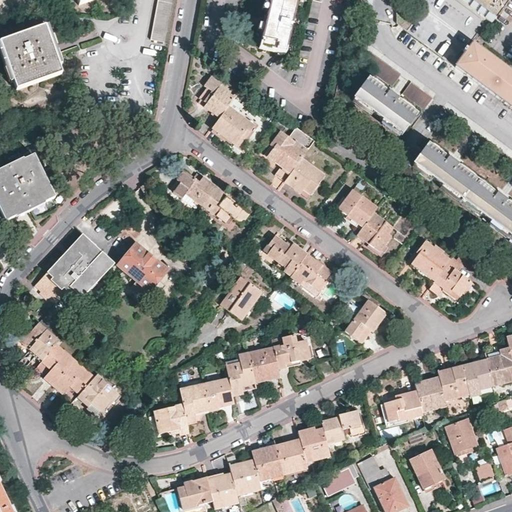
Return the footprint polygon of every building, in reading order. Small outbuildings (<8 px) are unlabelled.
[(157,6),(171,9),(172,3),(158,0),(157,6)] [(292,25),(297,0),(270,0),(269,6),(263,4),(261,12),(268,13),(266,21),(264,26),(258,25),(257,33),(262,34),(259,48),(285,54),(291,29),(288,28),(289,24),(292,25)] [(461,0),(491,21),(506,0),(461,0)] [(156,13),(170,15),(171,9),(157,6),(156,13)] [(155,20),(168,22),(170,15),(156,13),(155,20)] [(153,26),(167,29),(168,22),(155,20),(153,26)] [(152,32),(166,35),(167,29),(153,26),(152,32)] [(62,74),(44,27),(0,43),(0,45),(16,91),(62,74)] [(152,32),(151,39),(165,42),(166,35),(152,32)] [(401,75),(358,43),(349,54),(377,75),(392,86),(401,75)] [(511,109),(511,72),(473,44),(472,43),(467,50),(464,49),(462,52),(464,53),(454,66),(511,109)] [(228,107),(237,95),(235,93),(232,97),(220,88),(221,85),(211,78),(204,86),(206,89),(199,98),(201,100),(207,104),(204,107),(219,119),(228,107)] [(401,136),(416,115),(396,101),(398,98),(394,95),(389,92),(387,94),(367,79),(352,99),(387,125),(388,125),(401,136)] [(425,110),(433,99),(411,83),(402,94),(425,110)] [(254,127),(228,107),(219,119),(211,129),(236,147),(238,149),(254,127)] [(469,127),(443,108),(434,119),(434,120),(447,129),(448,130),(461,139),(469,127)] [(281,168),(290,174),(302,159),(307,152),(281,132),(263,155),(278,165),(281,168)] [(511,170),(511,159),(480,135),(471,147),(492,162),(493,162),(509,175),(511,170)] [(511,208),(499,199),(501,197),(496,194),(493,191),(491,193),(455,167),(447,161),(449,158),(443,154),(440,152),(438,154),(427,146),(412,165),(474,211),(511,238),(511,208)] [(5,173),(0,175),(0,224),(16,217),(14,215),(22,212),(27,209),(28,213),(34,210),(32,207),(43,201),(45,204),(56,198),(35,155),(24,160),(25,164),(14,169),(12,165),(3,169),(5,173)] [(290,174),(285,182),(299,194),(301,195),(306,188),(313,193),(325,177),(302,159),(290,174)] [(284,182),(285,182),(290,174),(281,168),(276,176),(284,182)] [(202,206),(216,187),(202,178),(199,183),(192,178),(188,175),(183,172),(176,181),(181,184),(174,193),(182,199),(186,195),(202,206)] [(197,173),(192,178),(199,183),(202,178),(197,173)] [(147,197),(154,192),(147,184),(141,189),(147,197)] [(228,197),(216,187),(202,206),(225,224),(231,217),(234,220),(242,210),(238,207),(234,204),(227,199),(228,197)] [(373,214),(376,209),(353,191),(338,210),(341,212),(362,228),(373,214)] [(27,214),(15,221),(30,244),(62,224),(55,214),(35,226),(27,214)] [(393,229),(373,214),(362,228),(356,236),(370,247),(379,253),(391,237),(388,235),(393,229)] [(128,225),(119,236),(130,246),(132,244),(140,235),(128,225)] [(74,284),(102,254),(94,246),(82,236),(39,282),(35,286),(55,305),(67,292),(74,284)] [(290,276),(290,277),(306,256),(292,245),(290,248),(284,244),(275,237),(268,246),(272,249),(268,255),(286,268),(284,272),(290,276)] [(435,283),(450,262),(441,255),(443,253),(435,247),(433,249),(424,243),(418,251),(420,252),(411,265),(416,268),(418,270),(419,269),(428,276),(427,277),(435,283)] [(142,252),(135,247),(118,266),(148,292),(149,292),(153,295),(155,297),(165,287),(158,281),(166,272),(142,252)] [(456,261),(452,259),(450,262),(435,283),(443,289),(445,290),(450,294),(451,292),(459,298),(471,282),(458,273),(462,266),(468,270),(474,262),(461,253),(456,261)] [(79,303),(106,274),(115,265),(102,254),(74,284),(67,292),(79,303)] [(306,256),(290,277),(300,285),(303,281),(319,293),(327,283),(325,282),(331,274),(318,264),(306,256)] [(241,321),(262,293),(241,277),(220,306),(228,311),(241,321)] [(435,283),(429,290),(438,296),(443,289),(435,283)] [(373,332),(386,314),(368,302),(355,319),(346,332),(357,341),(360,338),(367,328),(373,332)] [(58,344),(59,343),(38,324),(33,329),(31,328),(24,335),(19,340),(43,362),(58,344)] [(284,346),(273,348),(278,370),(286,368),(285,365),(298,362),(310,359),(306,341),(296,343),(294,336),(282,339),(284,346)] [(53,387),(77,360),(58,344),(43,362),(37,368),(46,376),(44,379),(48,382),(53,387)] [(273,348),(249,354),(251,365),(256,384),(265,381),(280,378),(278,370),(273,348)] [(494,352),(484,355),(485,361),(492,386),(511,380),(511,363),(508,349),(494,352)] [(239,363),(226,367),(228,378),(232,397),(239,395),(243,394),(242,387),(256,384),(251,365),(249,354),(238,356),(239,363)] [(65,393),(74,401),(77,398),(96,377),(77,360),(53,387),(58,391),(63,395),(65,393)] [(471,364),(461,367),(468,395),(469,398),(481,395),(479,390),(492,386),(485,361),(471,364)] [(444,371),(437,373),(438,379),(444,401),(468,395),(461,367),(444,371)] [(96,377),(77,398),(83,403),(88,408),(91,404),(101,413),(105,408),(118,393),(98,375),(96,377)] [(228,378),(204,384),(209,411),(210,413),(219,411),(219,409),(221,408),(234,405),(232,397),(228,378)] [(424,382),(415,385),(416,392),(422,414),(446,408),(444,401),(438,379),(424,382)] [(209,411),(204,384),(179,389),(183,405),(187,425),(197,423),(195,414),(197,414),(209,411)] [(422,414),(416,392),(388,399),(383,400),(389,423),(397,421),(398,422),(422,416),(422,414)] [(122,397),(118,393),(105,408),(109,411),(122,397)] [(506,406),(504,399),(496,402),(473,411),(476,419),(483,416),(483,417),(491,414),(492,414),(491,411),(496,409),(506,406)] [(180,435),(189,433),(187,425),(183,405),(155,411),(160,435),(173,432),(179,430),(180,435)] [(322,429),(326,445),(339,442),(337,432),(346,430),(347,433),(362,430),(357,411),(339,416),(339,419),(329,422),(328,418),(320,421),(322,429)] [(464,454),(471,451),(470,448),(477,445),(467,419),(445,427),(456,457),(464,454)] [(511,425),(501,429),(507,446),(498,449),(507,476),(511,474),(511,473),(511,425)] [(305,463),(329,456),(326,445),(322,429),(315,431),(314,428),(308,429),(297,432),(299,440),(303,454),(305,463)] [(284,444),(275,446),(283,475),(307,469),(305,463),(303,454),(299,440),(284,444)] [(253,460),(258,481),(283,475),(275,446),(263,450),(251,453),(253,460)] [(437,482),(444,479),(431,451),(410,460),(424,489),(437,482)] [(397,511),(402,510),(409,507),(395,478),(392,480),(386,468),(380,470),(374,456),(359,463),(361,469),(371,489),(374,488),(385,511),(397,511)] [(237,496),(261,490),(258,481),(253,460),(239,464),(229,467),(231,473),(237,496)] [(358,478),(351,462),(336,469),(338,474),(322,481),(329,496),(355,483),(354,480),(358,478)] [(493,476),(488,463),(476,468),(480,480),(493,476)] [(216,477),(207,480),(213,502),(215,510),(239,504),(237,496),(231,473),(216,477)] [(207,480),(206,477),(187,483),(183,484),(183,487),(177,489),(183,510),(213,502),(207,480)] [(14,511),(13,510),(12,511),(0,485),(0,511),(14,511)] [(286,511),(279,497),(274,500),(279,511),(286,511)]
